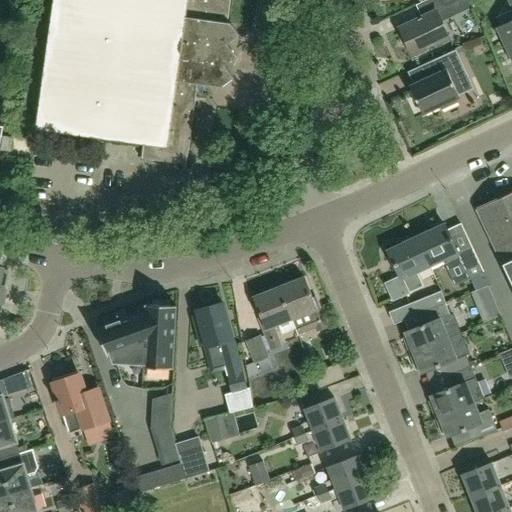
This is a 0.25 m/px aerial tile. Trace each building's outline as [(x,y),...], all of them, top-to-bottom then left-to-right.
[(165,162),(186,165),(187,166),(198,86),(222,89),(234,79),(225,66),(238,58),(228,45),(240,36),(231,24),(228,23),(230,0),(37,0),(23,102),(42,104),(39,129),(144,143),(142,159),(165,162)] [(511,0),(506,0),(511,11),(511,22),(499,29),(511,55),(511,0)] [(449,38),(440,19),(436,12),(400,28),(412,55),(449,38)] [(432,61),(438,74),(411,86),(424,114),(440,106),(442,109),(458,102),(457,98),(460,97),(453,82),(468,76),(456,50),(432,61)] [(10,151),(12,137),(3,136),(1,150),(10,151)] [(511,259),(511,192),(479,209),(505,263),(511,259)] [(417,237),(429,264),(443,258),(446,266),(460,259),(469,278),(485,271),(472,244),(458,250),(446,224),(417,237)] [(417,270),(429,264),(417,237),(389,250),(402,276),(394,279),(401,297),(424,287),(417,270)] [(319,331),(328,327),(316,297),(314,298),(305,277),(280,287),(293,318),(298,330),(316,323),(319,331)] [(293,318),(280,287),(256,298),(264,318),(261,320),(273,350),(282,346),(274,326),(293,318)] [(414,315),(425,311),(424,310),(448,301),(444,290),(410,303),(414,315)] [(456,322),(448,301),(424,310),(425,311),(429,322),(407,330),(409,334),(405,336),(412,352),(451,337),(461,334),(456,322)] [(224,302),(199,310),(200,315),(194,317),(202,345),(207,344),(208,347),(221,343),(233,392),(226,394),(230,413),(250,408),(249,387),(246,388),(224,302)] [(148,303),(148,310),(100,327),(110,355),(112,354),(115,361),(144,363),(144,366),(174,368),(178,305),(148,303)] [(461,334),(451,337),(412,352),(418,369),(422,367),(423,372),(445,363),(449,375),(473,365),(465,345),(461,334)] [(256,363),(269,358),(261,337),(248,342),(256,363)] [(320,389),(345,379),(339,363),(314,373),(320,389)] [(473,365),(449,375),(454,386),(432,394),(434,398),(430,400),(437,416),(476,402),(486,398),(481,386),(473,365)] [(53,382),(63,412),(66,421),(80,417),(84,427),(110,419),(102,394),(88,398),(80,373),(53,382)] [(0,422),(10,420),(15,418),(9,399),(4,401),(0,388),(0,422)] [(175,397),(159,397),(158,449),(174,449),(175,397)] [(296,437),(343,418),(334,397),(306,408),(311,421),(303,425),(303,427),(293,431),(296,437)] [(476,402),(437,416),(443,433),(447,431),(448,436),(470,427),(474,439),(498,429),(490,409),(480,413),(476,402)] [(322,451),(351,439),(343,418),(296,437),(298,444),(307,440),(307,442),(317,438),(322,451)] [(0,460),(20,454),(10,420),(0,422),(0,460)] [(267,421),(241,421),(241,445),(267,445),(267,421)] [(0,497),(35,487),(31,475),(36,473),(38,468),(33,450),(20,454),(0,460),(0,464),(1,469),(0,471),(0,497)] [(203,450),(180,456),(181,460),(183,465),(186,477),(209,471),(203,450)] [(318,495),(366,476),(357,454),(328,466),(334,480),(326,483),(327,485),(316,489),(318,495)] [(256,486),(270,481),(263,462),(249,467),(256,486)] [(463,474),(472,497),(502,485),(493,462),(463,474)] [(186,477),(183,465),(136,479),(140,491),(186,477)] [(345,510),(375,498),(366,476),(318,495),(321,502),(332,498),(332,500),(340,497),(345,510)] [(278,511),(296,506),(287,482),(242,497),(247,511),(278,511)] [(80,511),(105,511),(95,483),(73,491),(80,511)] [(502,485),(472,497),(477,511),(500,511),(511,508),(502,485)] [(42,511),(35,487),(0,497),(0,511),(42,511)] [(122,511),(143,511),(132,489),(116,497),(122,511)]
